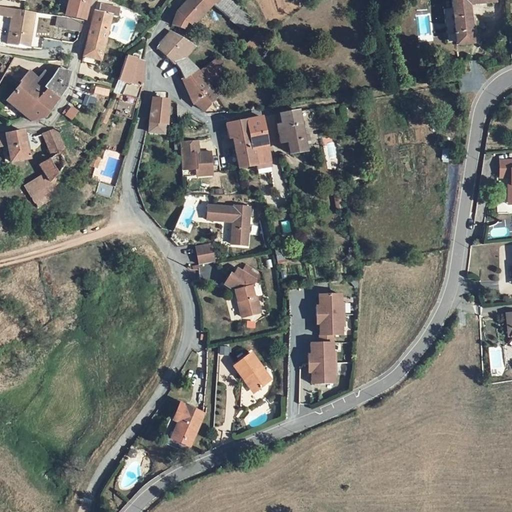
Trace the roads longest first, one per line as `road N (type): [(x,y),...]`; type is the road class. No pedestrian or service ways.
road 1 (residential): [(511,77),(486,98),(478,121),(449,295),(402,370),(377,390),(197,465),(131,511)]
road 2 (residential): [(147,70),(127,181),(138,213),(181,276),(187,342),(104,465),(83,511)]
road 3 (track): [(272,109),(470,79),(486,98)]
road 4 (residential): [(93,0),(71,87),(49,123),(0,129)]
road 5 (track): [(138,213),(109,232),(0,261)]
road 6 (residential): [(147,70),(209,120),(272,109)]
